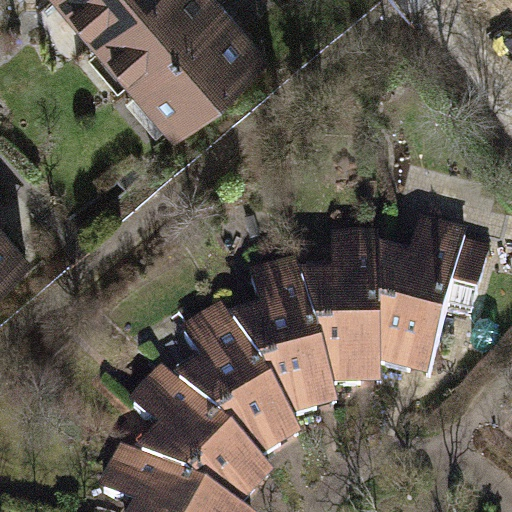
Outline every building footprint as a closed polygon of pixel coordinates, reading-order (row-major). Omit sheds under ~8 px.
[(67,0),(100,38),(144,0),(67,0)] [(216,0),(144,0),(100,38),(139,83),(224,10),(216,0)] [(224,10),(139,83),(178,128),(263,55),(224,10)] [(0,227),(0,280),(26,259),(0,227)] [(380,262),(382,365),(430,378),(449,308),(473,314),(489,253),(464,247),(465,240),(419,228),(415,243),(419,248),(412,269),(380,262)] [(303,285),(332,386),(382,385),(382,365),(380,262),(380,244),(332,244),(332,259),(337,263),(336,285),(303,285)] [(236,329),(289,418),(337,405),(332,386),(303,285),(299,269),(253,282),(256,296),(261,298),(267,320),(236,329)] [(182,389),(256,461),(299,435),(289,418),(236,329),(227,314),(185,339),(192,351),(198,352),(210,372),(182,389)] [(65,348),(51,334),(32,354),(46,367),(65,348)] [(144,460),(235,511),(270,474),(256,461),(182,389),(169,376),(135,411),(146,421),(151,420),(167,437),(144,460)] [(236,511),(235,511),(144,460),(128,452),(105,494),(117,500),(124,499),(143,511),(142,511),(236,511)]
